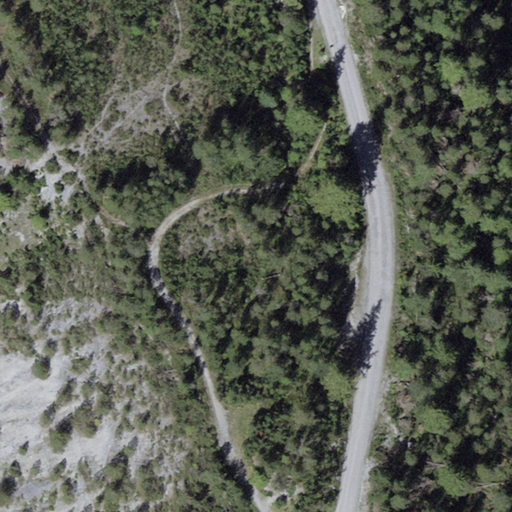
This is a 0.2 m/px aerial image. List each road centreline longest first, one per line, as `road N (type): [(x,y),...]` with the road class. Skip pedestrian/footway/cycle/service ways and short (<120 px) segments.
road 1 (unclassified): [(327,0),(371,161),(387,269),(348,511)]
road 2 (track): [(264,511),(232,468),(213,397),(149,264),(158,230),(185,206),(296,183)]
